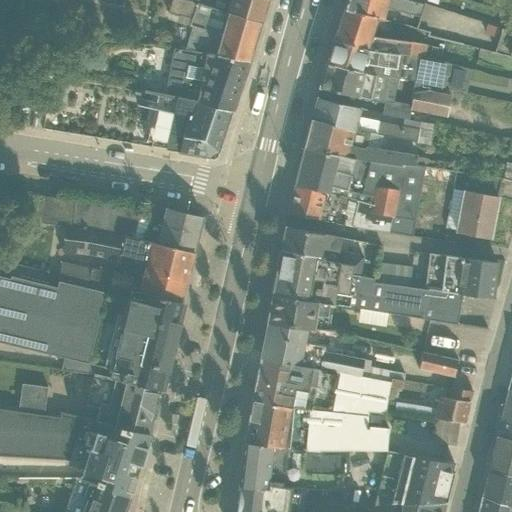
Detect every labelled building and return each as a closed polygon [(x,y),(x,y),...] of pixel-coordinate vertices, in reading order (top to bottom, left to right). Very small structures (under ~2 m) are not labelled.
[(192,27),(253,43),(260,22),(173,0),(171,0),(168,13),(179,16),(176,22),(192,27)] [(173,0),(260,22),(266,0),(173,0)] [(346,0),(344,9),(384,19),(386,8),(419,17),(422,5),(405,0),(346,0)] [(424,60),(444,64),(446,55),(441,54),(442,48),(410,42),(371,36),(373,30),(389,33),(392,22),(384,19),(344,9),(332,40),(372,55),(424,60)] [(192,27),(185,50),(248,61),(253,43),(192,27)] [(511,32),(503,30),(496,52),(511,56),(511,32)] [(324,62),(398,78),(413,81),(412,91),(429,90),(441,89),(465,93),(471,70),(444,64),(424,60),(372,55),(332,40),(324,62)] [(164,96),(231,110),(248,61),(185,50),(173,48),(164,96)] [(324,62),(319,89),(383,103),(381,114),(402,119),(407,120),(409,110),(410,104),(393,101),(398,78),(324,62)] [(412,91),(410,104),(409,110),(446,117),(450,95),(429,90),(412,91)] [(224,133),(231,110),(164,96),(156,94),(152,116),(224,133)] [(310,119),(382,134),(430,145),(433,124),(407,120),(402,119),(400,126),(358,117),(360,109),(317,98),(310,119)] [(224,133),(152,116),(145,146),(208,158),(217,152),(224,133)] [(310,119),(303,147),(369,159),(427,167),(439,169),(440,158),(380,149),(382,134),(310,119)] [(294,184),(358,200),(369,159),(303,147),(294,184)] [(500,179),(511,181),(511,163),(503,162),(500,179)] [(427,167),(419,201),(429,203),(433,185),(452,189),(445,229),(489,238),(500,179),(439,169),(427,167)] [(294,184),(288,213),(351,227),(358,200),(294,184)] [(13,219),(65,226),(193,252),(201,218),(144,204),(141,215),(137,213),(126,205),(16,193),(13,219)] [(142,271),(185,282),(193,252),(65,226),(62,251),(90,255),(118,262),(120,255),(140,260),(138,266),(143,268),(142,271)] [(285,227),(279,250),(360,275),(363,257),(338,251),(340,238),(285,227)] [(270,295),(333,305),(354,308),(360,275),(279,250),(270,295)] [(461,294),(491,298),(496,262),(438,254),(436,268),(427,267),(423,289),(461,294)] [(93,334),(168,353),(181,301),(138,291),(129,289),(132,275),(60,262),(56,282),(103,294),(93,334)] [(142,271),(138,291),(181,301),(185,282),(142,271)] [(360,275),(354,308),(456,324),(461,294),(423,289),(376,283),(372,282),(373,279),(360,275)] [(93,334),(103,294),(56,282),(53,288),(7,276),(5,281),(0,279),(0,340),(65,357),(62,368),(83,374),(93,334)] [(270,295),(266,323),(306,329),(328,333),(333,305),(270,295)] [(259,357),(390,388),(401,391),(404,374),(370,366),(370,360),(323,351),(324,347),(303,343),(306,329),(266,323),(259,357)] [(83,374),(92,376),(159,389),(168,353),(93,334),(83,374)] [(453,378),(457,360),(351,337),(349,346),(421,360),(418,370),(453,378)] [(251,397),(367,411),(384,414),(390,388),(259,357),(251,397)] [(95,421),(148,432),(159,389),(92,376),(86,403),(99,406),(95,421)] [(3,407),(30,411),(33,385),(7,382),(3,407)] [(501,433),(511,436),(511,388),(511,389),(501,433)] [(459,422),(464,423),(471,392),(450,389),(448,398),(438,396),(435,408),(396,402),(394,412),(435,418),(459,422)] [(242,442),(347,450),(385,450),(388,428),(367,426),(367,411),(251,397),(242,442)] [(128,497),(148,432),(95,421),(0,407),(0,454),(70,457),(85,463),(79,480),(128,497)] [(455,446),(459,422),(435,418),(431,442),(455,446)] [(511,436),(501,433),(493,468),(511,472),(511,436)] [(242,442),(239,486),(306,490),(339,492),(340,474),(347,474),(347,450),(242,442)] [(378,488),(443,504),(453,463),(387,451),(378,488)] [(485,496),(511,502),(511,472),(493,468),(485,496)] [(75,478),(64,511),(122,511),(128,497),(79,480),(75,478)] [(234,511),(303,511),(306,490),(239,486),(234,511)] [(440,511),(443,504),(378,488),(371,511),(440,511)] [(481,511),(511,511),(511,502),(485,496),(481,511)]
